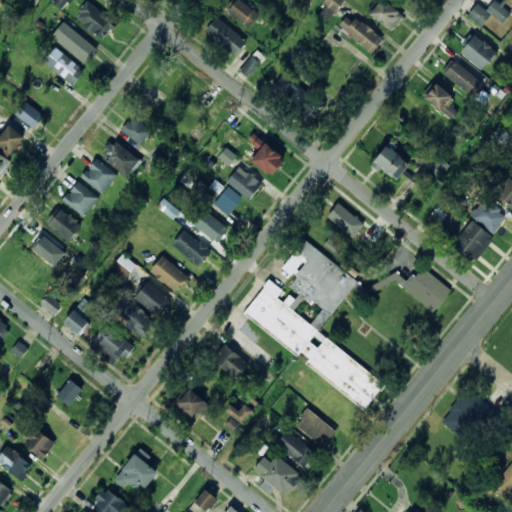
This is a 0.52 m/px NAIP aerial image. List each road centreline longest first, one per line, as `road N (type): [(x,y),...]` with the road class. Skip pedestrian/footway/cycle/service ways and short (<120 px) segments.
road 1 (residential): [(45,511),(460,0)]
road 2 (residential): [(496,301),(127,0)]
road 3 (residential): [(268,511),(0,291)]
road 4 (residential): [(0,230),(186,0)]
road 5 (tertiary): [(325,511),(511,281)]
